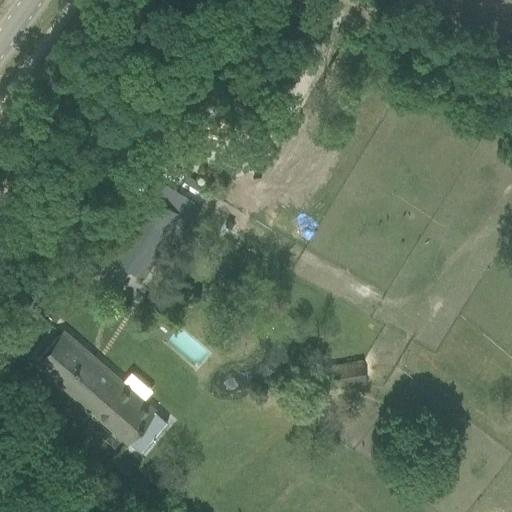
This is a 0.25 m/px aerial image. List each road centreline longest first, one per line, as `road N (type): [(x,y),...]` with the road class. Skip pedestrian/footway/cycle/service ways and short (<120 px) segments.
road 1 (track): [(511,83),(360,0)]
road 2 (track): [(112,511),(0,387)]
